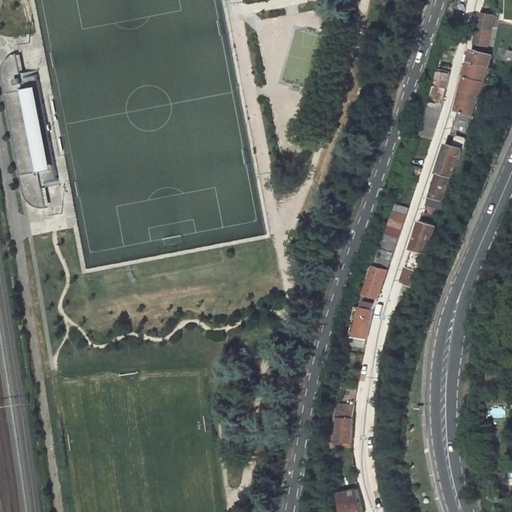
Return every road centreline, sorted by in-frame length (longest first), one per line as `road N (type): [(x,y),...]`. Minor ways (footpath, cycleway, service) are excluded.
road 1 (unclassified): [(439,0),(318,347),(286,511)]
road 2 (residential): [(476,0),(372,360),(363,431),(373,511)]
road 3 (primary): [(459,511),(443,439),(447,344),(511,171)]
